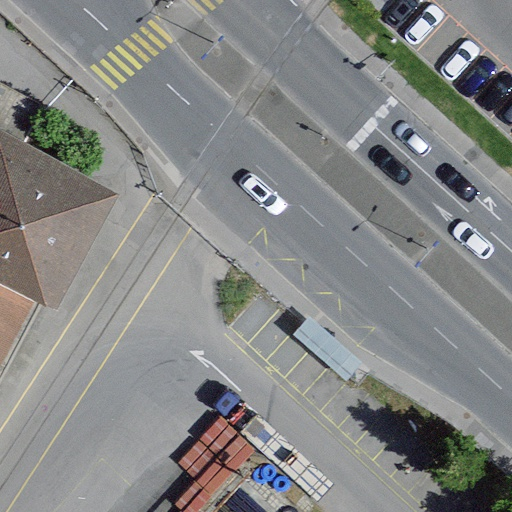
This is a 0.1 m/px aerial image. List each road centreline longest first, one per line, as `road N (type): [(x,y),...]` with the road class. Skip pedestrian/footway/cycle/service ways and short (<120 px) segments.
road 1 (secondary): [(511,252),(236,0)]
road 2 (secondary): [(238,149),(511,399)]
road 3 (secondary): [(80,0),(238,149)]
